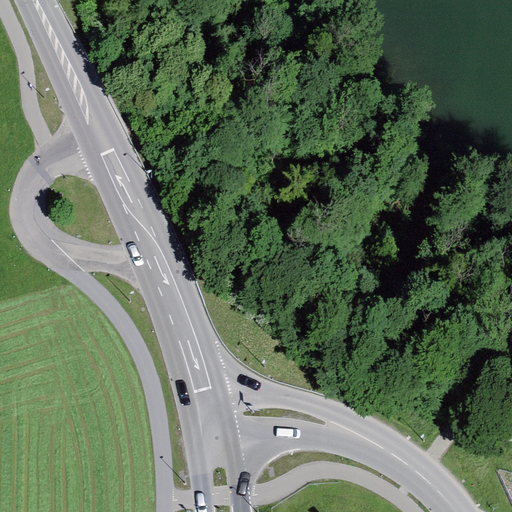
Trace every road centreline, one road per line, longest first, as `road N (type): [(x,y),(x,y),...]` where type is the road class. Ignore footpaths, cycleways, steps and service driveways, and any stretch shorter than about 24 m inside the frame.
road 1 (unclassified): [(164,511),(161,435),(139,352),(102,297),(51,256)]
road 2 (secondary): [(456,511),(401,461),(344,431),(276,415),(210,420)]
road 3 (primary): [(210,420),(139,228)]
road 4 (unclassified): [(99,138),(43,163),(28,179),(24,221),(51,256)]
road 5 (primary): [(33,0),(99,138)]
